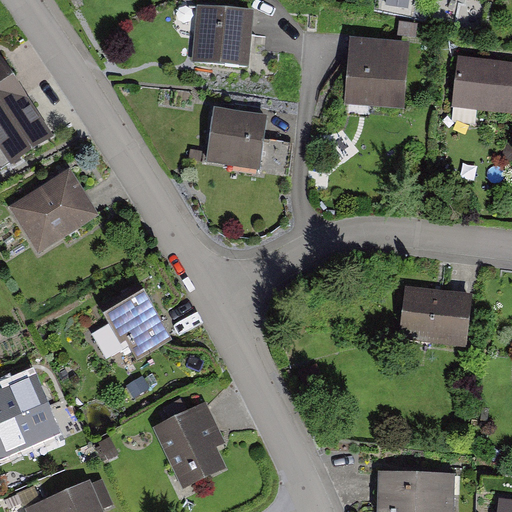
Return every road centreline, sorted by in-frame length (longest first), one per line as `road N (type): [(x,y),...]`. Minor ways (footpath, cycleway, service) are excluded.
road 1 (residential): [(212,288),(22,0)]
road 2 (residential): [(511,247),(369,229),(212,288)]
road 3 (residential): [(315,503),(212,288)]
